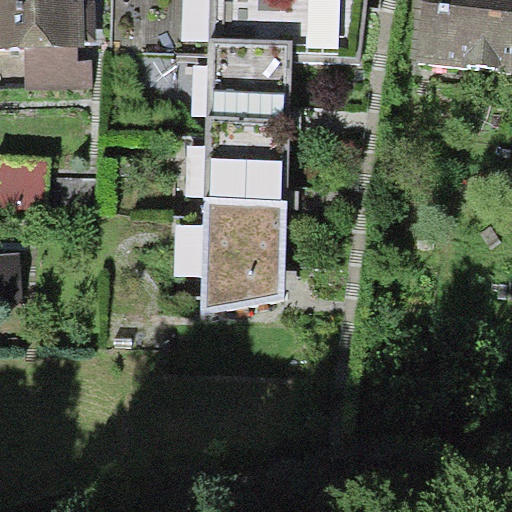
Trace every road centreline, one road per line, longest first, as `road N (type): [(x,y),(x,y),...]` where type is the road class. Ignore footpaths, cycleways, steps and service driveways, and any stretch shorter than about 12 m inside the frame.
road 1 (track): [(0,497),(331,458)]
road 2 (track): [(331,458),(511,428)]
